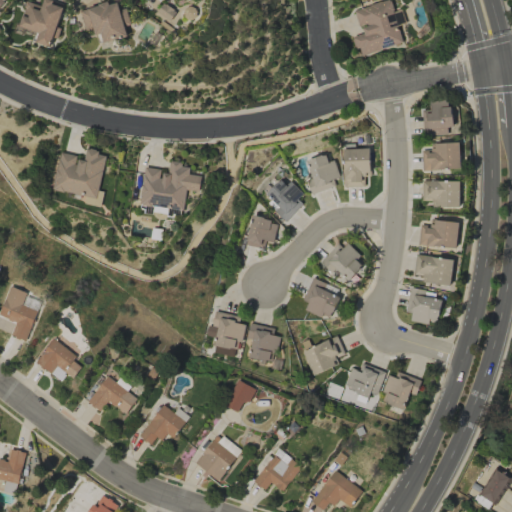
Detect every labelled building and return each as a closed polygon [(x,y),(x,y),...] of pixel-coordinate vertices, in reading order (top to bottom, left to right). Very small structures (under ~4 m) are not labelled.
[(50,46),(53,37),(57,38),(60,28),(57,27),(63,8),(53,5),(54,0),(53,0),(42,0),(41,6),(26,1),(19,26),(39,32),(36,42),(50,46)] [(127,36),(124,26),(130,24),(125,7),(119,9),(116,0),(79,10),(85,30),(93,28),(95,35),(101,33),(103,42),(127,36)] [(403,43),(398,25),(405,23),(401,9),(393,11),(389,0),(385,0),(353,9),(358,26),(362,25),(365,32),(353,36),(359,56),(403,43)] [(157,12),(171,19),(175,10),(161,3),(157,12)] [(447,134),(447,127),(451,126),(450,100),(429,101),(429,108),(422,109),(423,135),(447,134)] [(431,143),(431,149),(421,150),(422,170),(460,168),(459,142),(431,143)] [(106,153),(82,148),(80,156),(60,152),(52,189),(97,198),(106,153)] [(368,148),(342,148),(343,187),(363,186),(362,176),(369,176),(368,148)] [(305,179),(310,194),(334,186),(332,179),(338,177),(333,159),(327,161),(325,153),(305,160),(311,178),(305,179)] [(183,210),(186,189),(199,191),(201,175),(189,173),(190,164),(170,161),(168,173),(158,172),(159,168),(144,166),(138,203),(183,210)] [(304,198),(281,176),(264,194),(277,206),(273,211),(283,220),(304,198)] [(459,180),(421,180),(421,200),(431,200),(431,206),(459,207),(459,180)] [(85,196),(84,203),(101,206),(104,191),(99,191),(97,199),(85,196)] [(264,240),(272,242),(277,221),(251,215),(245,244),(263,248),(264,240)] [(418,245),(457,247),(458,221),(430,220),(429,225),(419,225),(418,245)] [(340,240),(320,262),(330,272),(335,268),(348,280),(365,263),(340,240)] [(453,258),(415,254),(412,274),(423,275),(422,281),(450,284),(453,258)] [(301,299),(308,302),(305,308),(328,320),(340,297),(324,289),(327,284),(313,277),(301,299)] [(25,341),(41,299),(8,287),(0,308),(0,316),(15,322),(10,335),(25,341)] [(410,319),(436,324),(441,299),(424,296),(425,290),(409,287),(405,311),(411,313),(410,319)] [(233,356),(236,341),(241,342),(244,324),(238,323),(239,315),(214,311),(211,326),(207,326),(205,335),(215,337),(212,353),(233,356)] [(278,328),(249,322),(246,338),(251,339),(248,357),(271,362),(278,328)] [(312,375),(338,364),(335,357),(344,353),(336,335),(301,351),(312,375)] [(57,379),(76,358),(55,339),(36,360),(57,379)] [(358,370),(350,367),(342,387),(367,397),(369,392),(376,394),(384,371),(361,362),(358,370)] [(387,374),(381,391),(385,393),(382,401),(402,409),(409,392),(415,395),(420,380),(396,371),(394,377),(387,374)] [(125,414),(136,398),(127,391),(130,386),(119,377),(115,382),(106,375),(87,401),(100,411),(107,401),(125,414)] [(237,412),(243,400),(247,402),(255,389),(238,379),(223,405),(237,412)] [(151,446),(164,431),(171,437),(188,416),(177,407),(172,412),(163,404),(138,435),(151,446)] [(217,480),(241,451),(217,432),(194,462),(217,480)] [(25,452),(10,448),(6,461),(0,459),(0,478),(17,483),(25,452)] [(269,482),(283,491),(300,465),(275,448),(253,482),(264,489),(269,482)] [(493,503),(508,476),(493,467),(478,493),(493,503)] [(328,502),(333,505),(338,499),(349,507),(362,490),(334,469),(310,501),(322,510),(328,502)] [(14,493),(16,483),(3,481),(1,491),(14,493)] [(112,511),(116,503),(98,494),(88,511),(112,511)]
